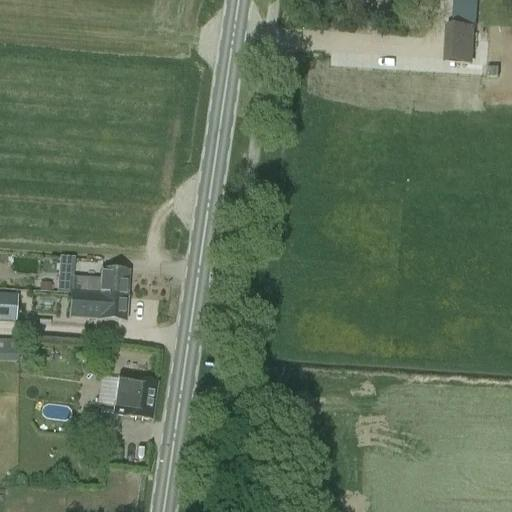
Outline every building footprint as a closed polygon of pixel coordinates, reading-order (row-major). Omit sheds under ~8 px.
[(472,31),(452,30),(450,65),(470,66),(472,31)] [(70,295),(98,298),(126,300),(128,275),(100,273),(100,281),(72,279),(58,278),(57,295),(70,296),(70,295)] [(0,296),(0,322),(14,324),(15,298),(0,296)] [(69,320),(69,321),(97,322),(124,324),(126,300),(98,298),(98,301),(87,301),(87,303),(71,302),(71,301),(42,298),(40,318),(69,320)] [(0,339),(0,361),(16,361),(15,340),(0,339)] [(25,351),(24,361),(33,361),(34,351),(25,351)] [(130,382),(130,384),(116,382),(116,383),(112,416),(89,413),(87,428),(114,432),(116,417),(125,418),(125,419),(150,422),(156,385),(130,382)]
